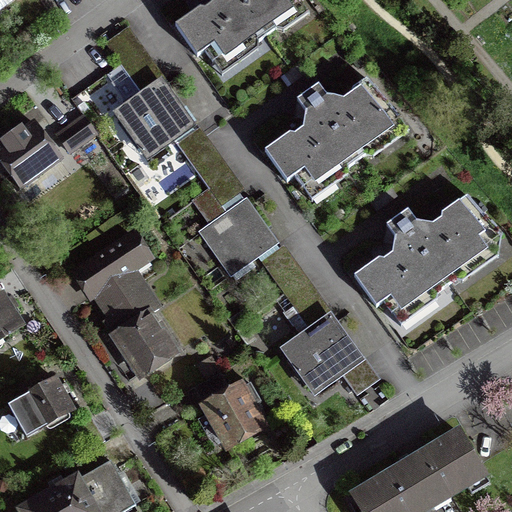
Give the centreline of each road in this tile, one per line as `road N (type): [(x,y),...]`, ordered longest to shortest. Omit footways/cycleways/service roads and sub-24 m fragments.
road 1 (residential): [(184,511),(0,225)]
road 2 (residential): [(511,350),(286,486)]
road 3 (residential): [(0,89),(122,0)]
